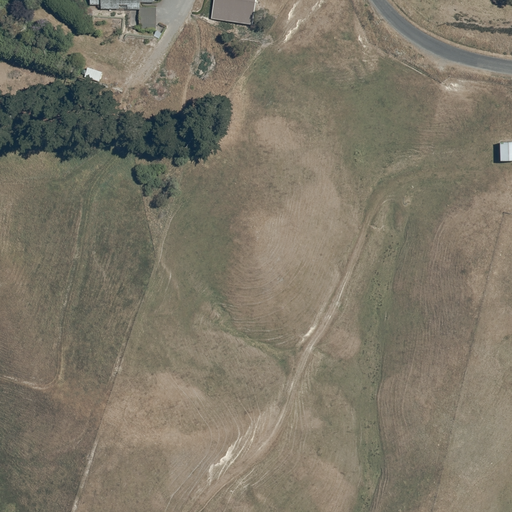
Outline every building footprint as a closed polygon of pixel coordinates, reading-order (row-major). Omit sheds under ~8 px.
[(138,3),(152,4),(152,0),(86,0),(86,5),(99,5),(99,8),(138,11),(138,7),(138,3)] [(252,1),(243,0),(212,0),(210,20),(248,26),(252,1)] [(154,7),(138,7),(138,11),(137,30),(154,30),(154,7)] [(104,71),(90,66),(87,74),(101,80),(104,71)] [(511,139),(496,140),(497,158),(511,157),(511,139)]
